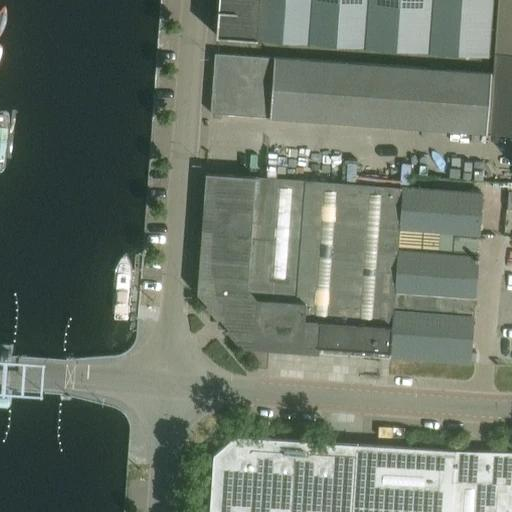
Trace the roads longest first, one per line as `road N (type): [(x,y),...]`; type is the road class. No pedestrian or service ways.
road 1 (unclassified): [(167,384),(190,0)]
road 2 (tertiary): [(511,409),(167,384)]
road 3 (tertiary): [(167,384),(0,372)]
road 4 (unclassified): [(158,511),(167,384)]
